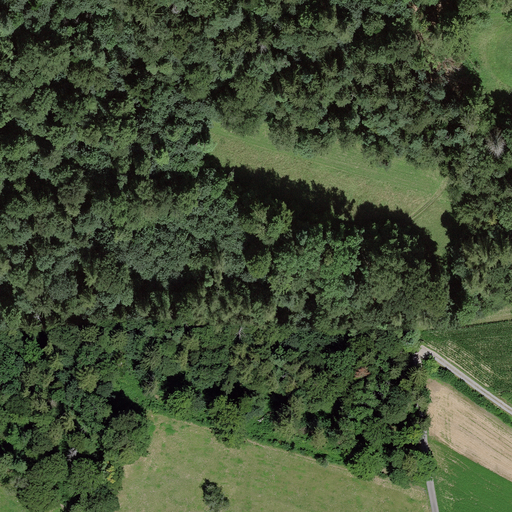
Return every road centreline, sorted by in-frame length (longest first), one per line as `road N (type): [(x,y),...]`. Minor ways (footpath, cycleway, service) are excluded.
road 1 (track): [(0,144),(212,228),(302,274),(511,408)]
road 2 (track): [(387,0),(469,54),(484,93),(456,175),(428,208),(352,248),(332,292)]
road 3 (track): [(428,351),(419,399),(435,511)]
